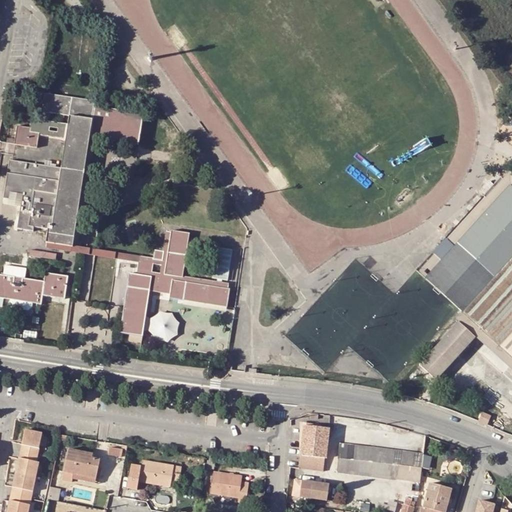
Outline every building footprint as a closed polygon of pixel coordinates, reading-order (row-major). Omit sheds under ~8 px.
[(130,274),(120,333),(142,337),(149,291),(170,294),(169,299),(227,308),(230,289),(227,288),(227,284),(183,277),(190,234),(171,231),(171,236),(166,235),(164,252),(155,251),(154,259),(87,250),(74,248),(90,139),(95,107),(95,102),(46,94),(45,99),(43,112),(69,116),(68,125),(66,139),(57,195),(35,191),(29,227),(48,230),(46,243),(50,244),(49,248),(80,253),(140,262),(138,275),(130,274)] [(143,114),(95,107),(90,139),(139,146),(143,114)] [(35,125),(40,125),(41,121),(31,120),(30,128),(34,129),(35,125)] [(41,121),(40,125),(39,135),(66,139),(68,125),(41,121)] [(37,148),(39,135),(40,125),(35,125),(34,129),(30,128),(17,127),(15,140),(7,139),(7,143),(14,145),(37,148)] [(511,187),(511,174),(509,172),(463,223),(412,279),(455,318),(459,322),(476,337),(511,369),(511,356),(462,311),(426,279),(470,230),(510,186),(511,187)] [(426,279),(462,311),(511,356),(511,187),(510,186),(470,230),(426,279)] [(219,246),(218,277),(238,278),(239,246),(219,246)] [(44,282),(0,275),(0,298),(21,302),(41,305),(42,297),(65,300),(68,277),(46,274),(44,282)] [(151,336),(178,338),(180,314),(152,312),(151,336)] [(437,381),(476,337),(459,322),(420,366),(437,381)] [(80,334),(68,333),(67,339),(79,341),(80,334)] [(478,422),(487,426),(490,418),(481,414),(478,422)] [(328,429),(303,427),(300,457),(325,459),(328,429)] [(25,432),(21,446),(28,448),(26,462),(18,461),(12,489),(19,491),(19,493),(32,495),(36,477),(33,476),(41,435),(25,432)] [(419,483),(423,455),(339,444),(339,447),(336,473),(419,483)] [(26,462),(28,448),(21,446),(18,461),(26,462)] [(122,451),(109,448),(108,456),(121,458),(122,451)] [(72,483),(72,480),(73,475),(95,479),(99,461),(91,459),(92,456),(68,451),(63,473),(62,481),(72,483)] [(172,475),(180,477),(182,469),(142,462),(141,467),(131,466),(126,489),(137,491),(138,483),(170,488),(171,482),(172,475)] [(211,495),(218,496),(237,499),(236,504),(246,505),(249,485),(242,484),(243,478),(214,473),(211,495)] [(97,486),(98,480),(95,479),(73,475),(72,480),(97,486)] [(171,482),(179,483),(180,477),(172,475),(171,482)] [(291,497),(300,498),(302,483),(293,481),(291,497)] [(329,487),(302,483),(300,498),(327,502),(329,487)] [(433,511),(432,511),(444,511),(451,490),(431,485),(423,509),(433,511)] [(60,490),(49,488),(47,498),(47,500),(58,502),(60,490)] [(19,493),(11,492),(9,502),(17,504),(19,493)] [(28,511),(32,495),(19,493),(17,504),(9,502),(6,511),(28,511)] [(416,511),(418,506),(410,503),(406,511),(416,511)] [(478,503),(475,511),(492,511),(494,507),(478,503)]
